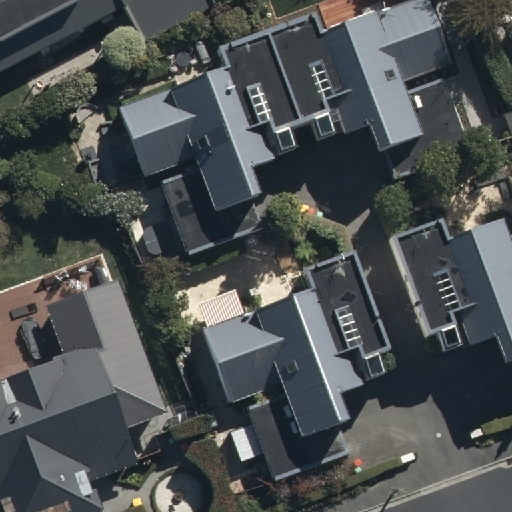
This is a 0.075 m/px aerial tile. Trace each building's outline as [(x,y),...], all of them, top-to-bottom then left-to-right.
[(0,0),(0,69),(126,4),(145,40),(214,4),(211,0),(0,0)] [(159,177),(185,254),(261,229),(248,191),(255,188),(245,160),(292,144),(285,121),(311,112),(318,134),(331,129),(323,107),(333,103),(341,126),(367,118),(377,149),(382,147),(391,176),(465,152),(442,83),(404,96),(400,83),(445,68),(422,1),(315,37),(306,13),(219,43),(226,63),(165,84),(167,92),(121,108),(146,181),(159,177)] [(388,238),(418,334),(433,330),(441,355),(490,340),(499,370),(508,367),(511,380),(511,248),(507,250),(500,231),(441,250),(433,224),(388,238)] [(205,333),(231,408),(246,402),(275,484),(347,459),(335,423),(348,419),(337,388),(383,372),(375,349),(384,346),(351,249),(305,265),(313,288),(251,310),(253,316),(205,333)] [(0,367),(0,511),(104,511),(90,473),(136,456),(124,423),(141,417),(104,319),(62,335),(64,343),(0,367)]
